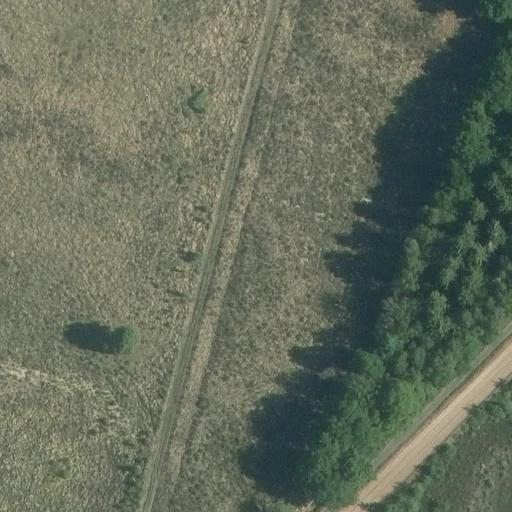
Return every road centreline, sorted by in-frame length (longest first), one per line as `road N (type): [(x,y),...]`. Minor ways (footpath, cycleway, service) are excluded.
road 1 (track): [(147,511),(277,0)]
road 2 (track): [(360,511),(511,360)]
